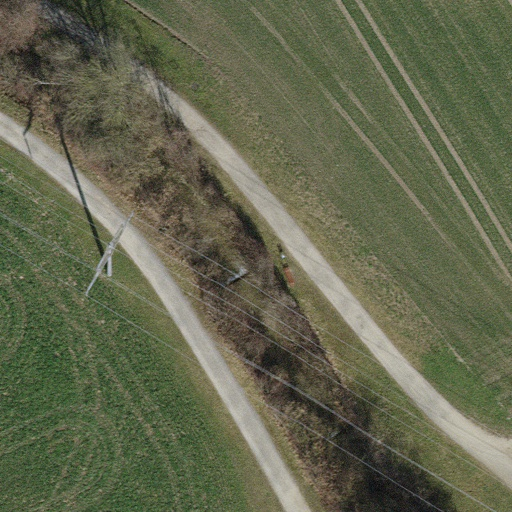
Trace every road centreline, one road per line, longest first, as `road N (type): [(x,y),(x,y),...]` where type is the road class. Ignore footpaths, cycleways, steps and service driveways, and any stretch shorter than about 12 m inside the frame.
road 1 (track): [(511,470),(442,419),(147,77),(26,0)]
road 2 (track): [(304,511),(130,225),(65,161),(0,118)]
